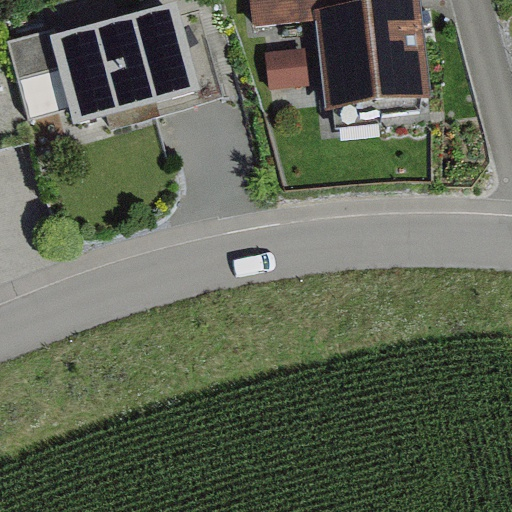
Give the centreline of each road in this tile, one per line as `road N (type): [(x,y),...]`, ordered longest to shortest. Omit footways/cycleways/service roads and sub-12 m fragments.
road 1 (residential): [(0,334),(125,285),(265,252),(399,239),(511,241)]
road 2 (residential): [(511,142),(474,0)]
